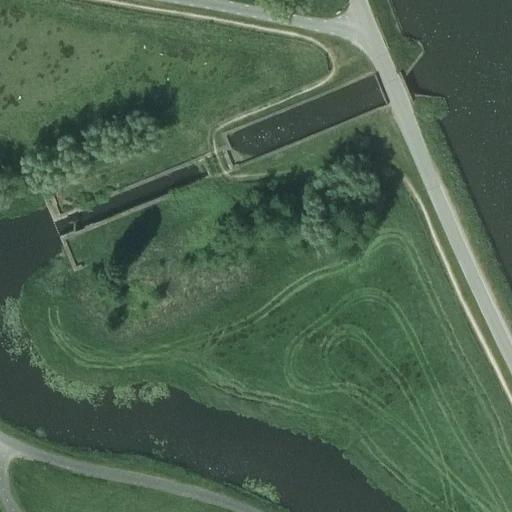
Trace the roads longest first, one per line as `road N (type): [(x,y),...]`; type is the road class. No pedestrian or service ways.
road 1 (unclassified): [(511,358),(369,32)]
road 2 (unclassified): [(241,511),(0,440)]
road 3 (unclassified): [(369,32),(174,0)]
